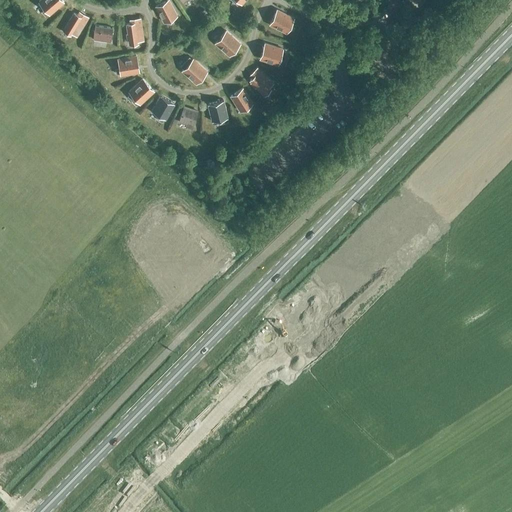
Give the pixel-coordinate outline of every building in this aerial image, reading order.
[(49,15),(64,2),(62,0),(39,0),(38,1),(44,9),(42,11),(45,15),(48,13),(49,15)] [(178,15),(169,0),(165,0),(155,6),(164,23),(178,15)] [(294,17),(277,8),(269,24),(287,33),(294,17)] [(77,36),(89,17),(79,10),(77,14),(73,12),(62,30),(70,35),(72,33),(77,36)] [(144,41),(140,17),(129,19),(130,22),(125,23),(129,45),(138,44),(138,41),(144,41)] [(93,39),(110,41),(112,27),(95,25),(93,39)] [(214,43),(229,56),(241,43),(226,29),(214,43)] [(283,48),(264,42),(259,59),(278,64),(280,55),(284,56),(286,51),(283,50),(283,48)] [(120,75),(140,72),(137,54),(117,57),(119,67),(115,68),(116,73),(119,73),(120,75)] [(195,84),(207,71),(193,57),(192,59),(189,56),(185,60),(188,63),(181,70),(195,84)] [(274,83),(257,66),(249,75),(252,77),(249,80),(264,96),(271,89),(270,87),(274,83)] [(140,104),(154,91),(142,78),(128,91),(135,99),(132,101),(136,105),(138,103),(140,104)] [(253,103),(243,87),(230,95),(240,111),(253,103)] [(165,119),(174,103),(160,94),(150,110),(159,115),(157,118),(162,122),(164,118),(165,119)] [(228,117),(223,99),(206,104),(211,121),(220,119),(221,123),(227,122),(226,118),(228,117)] [(184,107),(178,124),(192,129),(197,112),(184,107)]
